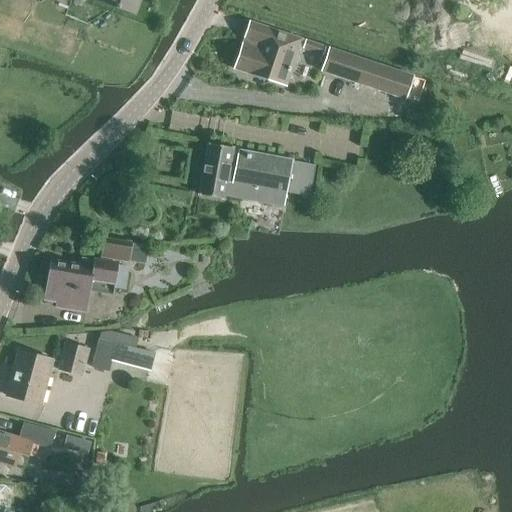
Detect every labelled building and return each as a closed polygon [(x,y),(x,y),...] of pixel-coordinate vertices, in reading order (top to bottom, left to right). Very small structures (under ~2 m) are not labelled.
[(99,0),(99,1),(133,14),(135,9),(137,10),(140,1),(138,0),(99,0)] [(302,39),(255,24),(250,22),(234,69),(251,74),(251,73),(287,85),(302,39)] [(302,50),(322,56),(325,46),(305,39),(302,50)] [(328,47),(320,72),(405,100),(414,75),(328,47)] [(209,144),(199,196),(223,200),(226,182),(309,198),(315,166),(292,162),(292,161),(232,150),(232,149),(209,144)] [(101,257),(128,261),(131,244),(104,239),(101,257)] [(87,307),(90,292),(113,295),(118,264),(94,260),(93,268),(50,261),(44,300),(57,302),(56,309),(86,314),(87,307)] [(150,373),(156,352),(116,341),(115,345),(98,340),(91,368),(109,372),(112,363),(150,373)] [(59,370),(82,376),(89,350),(66,343),(59,370)] [(8,397),(41,406),(53,360),(18,351),(13,368),(15,369),(8,397)] [(0,463),(15,468),(19,453),(28,456),(29,455),(35,457),(39,445),(49,449),(54,431),(24,422),(19,438),(0,431),(0,463)] [(67,437),(64,447),(88,454),(91,443),(67,437)] [(98,452),(96,464),(104,465),(105,453),(98,452)]
